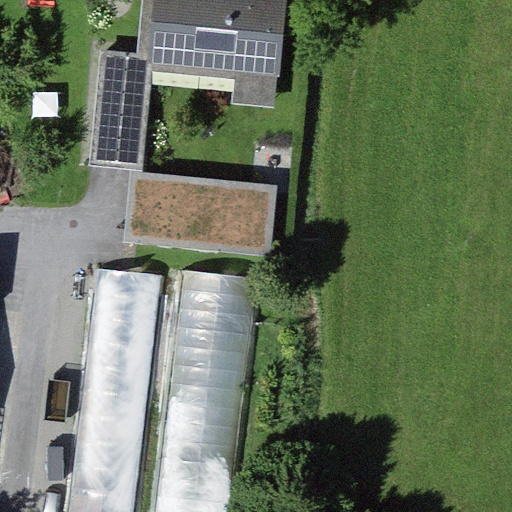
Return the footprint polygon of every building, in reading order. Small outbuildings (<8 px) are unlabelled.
[(277,108),(280,76),(156,65),(162,0),(144,0),(140,54),(103,51),(92,167),(146,172),(155,73),(238,81),(236,104),(277,108)] [(294,0),(162,0),(156,65),(280,76),(287,77),(294,0)] [(294,185),(146,172),(139,245),(288,258),(294,185)] [(0,256),(0,312),(9,256),(0,256)] [(143,511),(167,275),(94,268),(69,511),(143,511)] [(184,269),(156,511),(231,511),(258,277),(184,269)]
